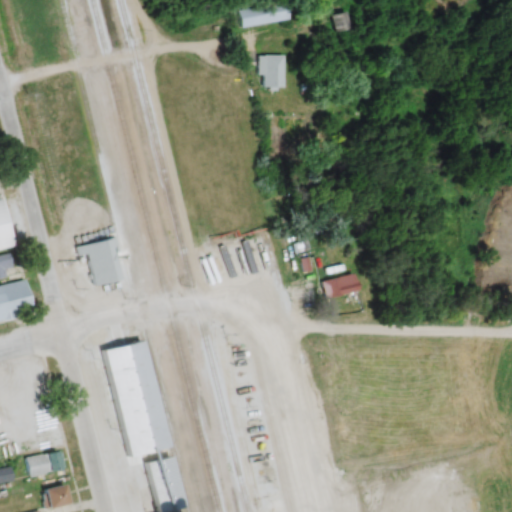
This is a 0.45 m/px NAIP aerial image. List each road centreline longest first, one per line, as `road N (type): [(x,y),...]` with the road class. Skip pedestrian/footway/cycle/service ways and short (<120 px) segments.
road 1 (residential): [(0,348),(184,304),(274,327),(511,337)]
road 2 (residential): [(58,334),(0,97)]
road 3 (residential): [(0,80),(132,54),(236,50)]
road 4 (residential): [(103,511),(58,334)]
